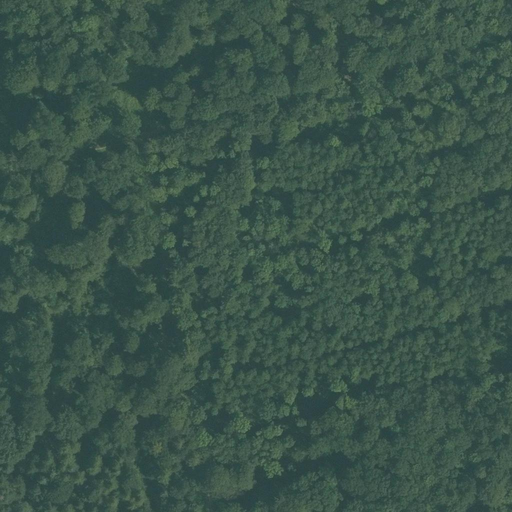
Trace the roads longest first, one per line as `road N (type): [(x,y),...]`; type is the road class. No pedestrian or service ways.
road 1 (track): [(204,511),(138,133),(0,173)]
road 2 (track): [(114,0),(138,133),(511,29)]
